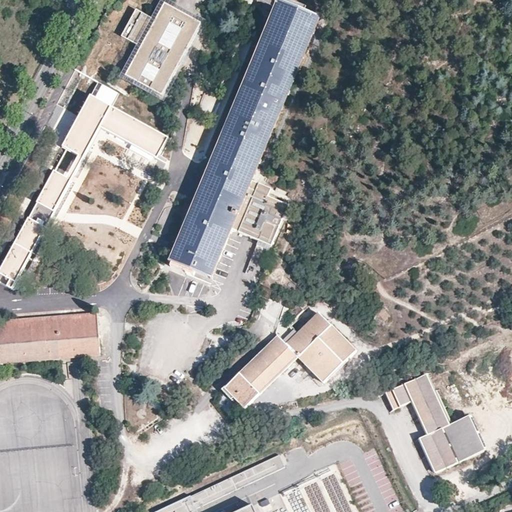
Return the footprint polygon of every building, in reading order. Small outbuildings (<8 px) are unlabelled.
[(251,190),(321,18),(279,1),(278,2),(274,0),(252,0),(259,3),(260,2),(275,11),(171,264),(173,265),(196,275),(214,282),(235,232),(262,243),(252,267),(259,270),(269,246),(275,249),(292,207),(251,190)] [(164,94),(202,23),(165,4),(156,20),(137,10),(123,37),(143,48),(128,75),(164,94)] [(157,160),(170,136),(93,96),(63,151),(83,161),(100,128),(157,160)] [(74,178),(56,171),(39,204),(55,212),(74,178)] [(47,229),(31,219),(1,273),(19,282),(47,229)] [(194,279),(196,275),(173,265),(171,269),(194,279)] [(278,337),(225,389),(246,409),(298,358),(324,384),(357,352),(319,314),(286,345),(278,337)] [(0,325),(0,359),(101,350),(98,318),(0,325)] [(101,350),(0,359),(0,368),(102,359),(101,350)] [(451,425),(427,374),(386,393),(394,410),(412,402),(428,436),(420,439),(435,474),(485,451),(469,417),(451,425)] [(156,511),(201,511),(200,507),(286,466),(280,454),(156,511)] [(280,488),(289,511),(357,511),(339,465),(280,488)]
